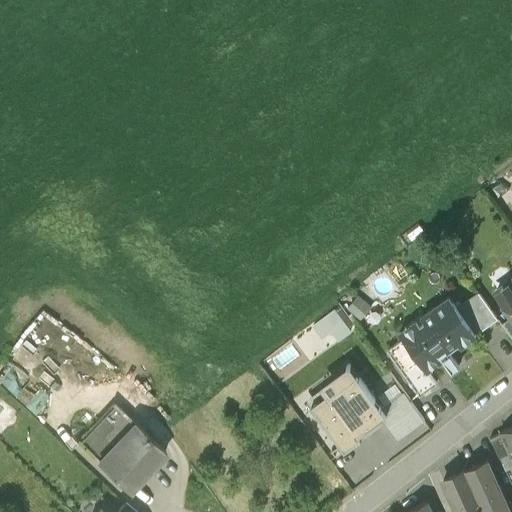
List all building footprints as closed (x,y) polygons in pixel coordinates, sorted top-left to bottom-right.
[(511,280),(497,291),(511,310),(511,280)] [(477,333),(449,296),(422,316),(426,322),(421,326),(417,320),(400,332),(427,370),(443,358),(452,370),(460,365),(448,349),(459,342),(461,345),(477,333)] [(387,415),(357,375),(330,395),(329,393),(311,406),(344,451),(362,438),(360,435),(387,415)] [(396,411),(386,418),(400,437),(428,417),(407,388),(388,401),(396,411)] [(0,440),(21,412),(0,395),(0,440)] [(166,451),(114,402),(77,441),(129,490),(166,451)] [(511,427),(503,432),(511,452),(511,466),(506,470),(511,483),(511,427)] [(511,511),(488,460),(467,469),(486,511),(511,511)] [(486,511),(467,469),(444,479),(459,511),(486,511)]
